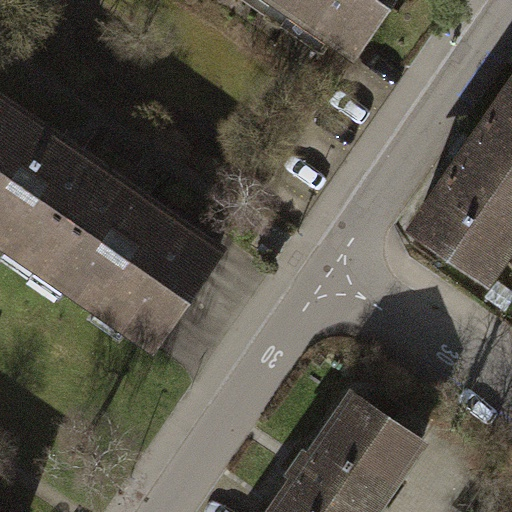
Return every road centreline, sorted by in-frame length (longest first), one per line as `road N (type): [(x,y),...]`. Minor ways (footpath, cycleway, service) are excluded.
road 1 (residential): [(330,274),(511,7)]
road 2 (residential): [(168,511),(330,274)]
road 3 (residential): [(330,274),(511,399)]
